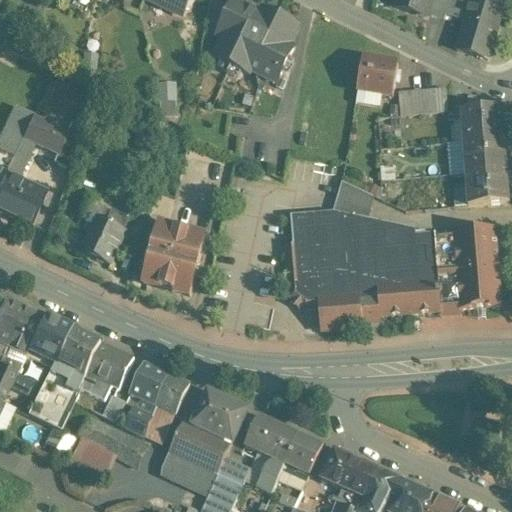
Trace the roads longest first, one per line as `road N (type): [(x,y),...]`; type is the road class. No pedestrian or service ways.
road 1 (secondary): [(0,264),(230,362),(339,371)]
road 2 (residential): [(339,371),(353,431),(511,510)]
road 3 (residential): [(511,80),(327,0)]
road 4 (secondary): [(339,371),(511,359)]
